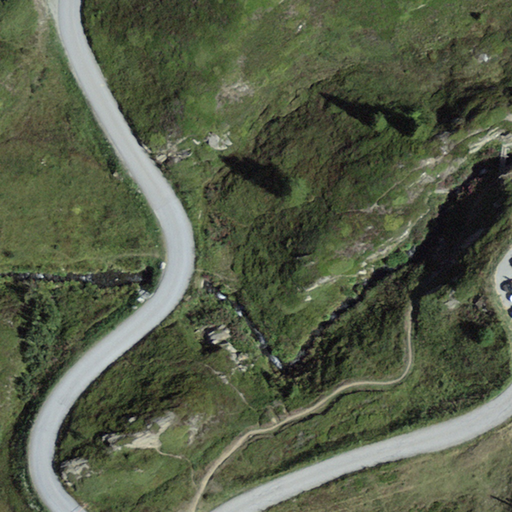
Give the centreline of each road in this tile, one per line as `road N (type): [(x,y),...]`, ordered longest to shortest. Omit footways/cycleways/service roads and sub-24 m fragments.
road 1 (residential): [(74,511),(45,466),(52,422),(91,359),(162,304),(184,265),(180,217),(75,44),(68,0)]
road 2 (residential): [(243,511),(445,444),(511,395)]
